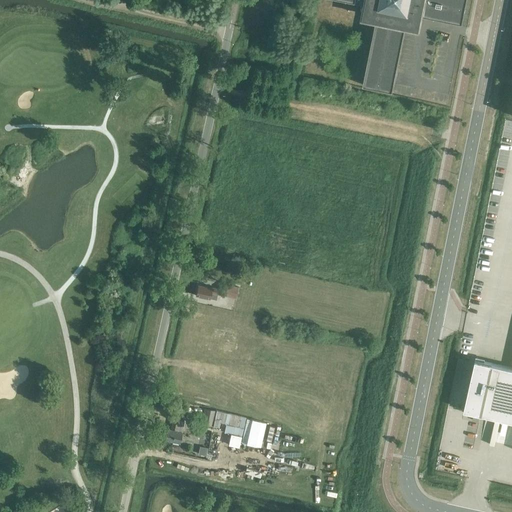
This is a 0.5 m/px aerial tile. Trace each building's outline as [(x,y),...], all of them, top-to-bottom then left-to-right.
[(463,23),(467,0),(349,0),(366,3),(363,17),(376,19),(363,85),(393,91),(406,25),(409,12),(422,15),(463,23)] [(236,297),(238,287),(223,283),(222,290),(212,287),(211,288),(198,285),(196,295),(209,298),(216,300),(217,294),(220,294),(236,297)] [(511,365),(473,357),(462,408),(511,419),(511,365)] [(242,436),(246,417),(206,408),(203,424),(213,426),(219,427),(220,422),(226,424),(224,432),(242,436)] [(182,431),(184,421),(172,419),(170,429),(167,428),(164,440),(180,443),(182,431)]
